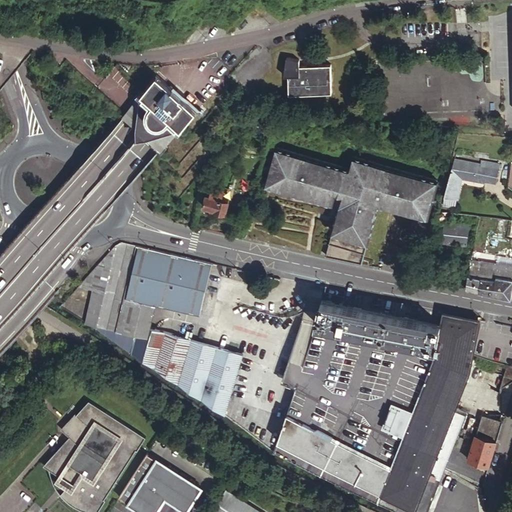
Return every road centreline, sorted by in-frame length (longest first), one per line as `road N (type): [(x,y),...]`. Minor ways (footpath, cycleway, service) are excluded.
road 1 (residential): [(413,0),(153,53),(102,55),(0,38)]
road 2 (trunk): [(0,307),(262,0)]
road 3 (trunk): [(228,0),(177,73),(0,276)]
road 4 (tertiary): [(511,308),(172,235)]
road 5 (trunk): [(0,340),(82,237)]
